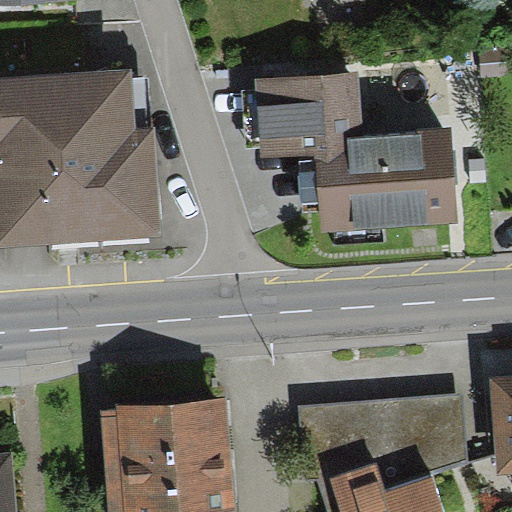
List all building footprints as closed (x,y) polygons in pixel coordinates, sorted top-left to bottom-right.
[(70,0),(0,0),(0,10),(71,7),(70,0)] [(316,0),(318,12),(397,2),(396,0),(316,0)] [(132,49),(0,56),(0,223),(163,214),(157,106),(135,107),(132,49)] [(339,76),(241,80),(245,174),(302,172),(344,170),(343,145),(339,76)] [(344,170),(302,172),(305,241),(443,234),(439,140),(343,145),(344,170)] [(482,489),(511,488),(511,386),(479,387),(482,489)] [(238,511),(232,414),(124,421),(129,511),(238,511)] [(19,511),(17,465),(0,466),(0,511),(19,511)] [(455,511),(445,478),(333,511),(455,511)]
